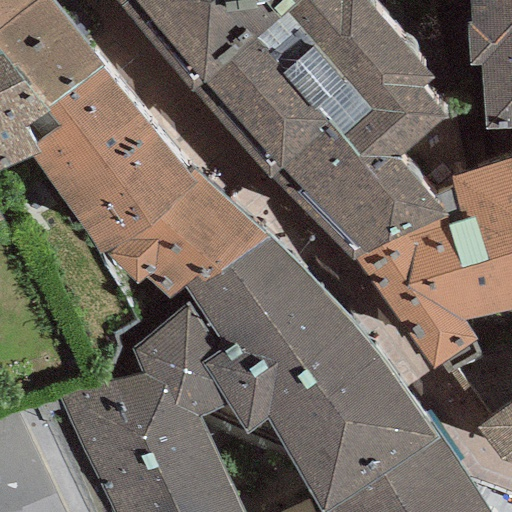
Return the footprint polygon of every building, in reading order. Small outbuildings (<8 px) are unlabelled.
[(0,0),(0,53),(45,108),(103,68),(51,0),(0,0)] [(116,0),(192,89),(288,0),(116,0)] [(288,0),(192,89),(267,178),(271,175),(353,261),(447,216),(434,196),(405,157),(453,113),(429,82),(433,76),(371,0),(288,0)] [(511,0),(468,0),(467,22),(469,67),(479,67),(483,131),(511,129),(511,0)] [(0,218),(0,170),(30,158),(39,153),(23,127),(49,112),(45,108),(0,53),(0,223),(2,222),(0,218)] [(193,185),(187,176),(103,68),(45,108),(49,112),(23,127),(39,153),(30,158),(99,254),(115,249),(193,185)] [(511,311),(511,158),(448,178),(451,190),(434,196),(447,216),(353,261),(401,325),(432,368),(476,340),(464,321),(511,311)] [(265,238),(193,172),(187,176),(193,185),(115,249),(99,254),(137,322),(168,300),(182,288),(196,277),(201,284),(265,238)] [(486,511),(437,439),(360,332),(268,236),(265,238),(201,284),(196,277),(182,288),(227,349),(223,352),(200,364),(227,405),(245,433),(265,418),(309,496),(276,511),(486,511)] [(131,349),(141,374),(56,399),(112,511),(202,511),(235,500),(199,418),(227,405),(200,364),(223,352),(186,303),(131,349)] [(511,405),(477,431),(498,461),(511,466),(511,405)] [(241,511),(235,500),(202,511),(241,511)]
